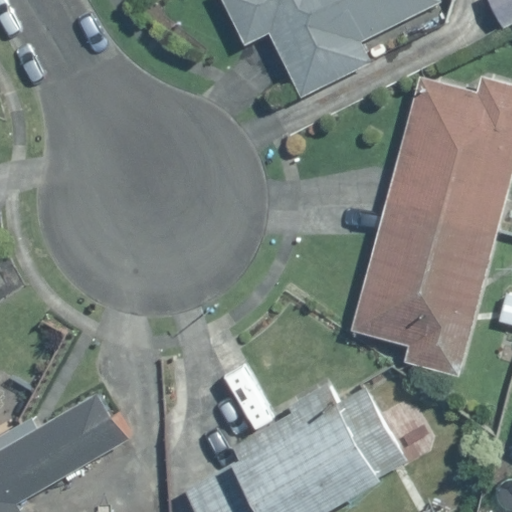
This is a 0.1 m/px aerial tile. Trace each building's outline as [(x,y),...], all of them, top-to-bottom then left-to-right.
[(221,0),(244,46),(270,33),(302,98),(372,63),(361,42),(440,3),(438,0),(221,0)] [(511,0),(495,0),(509,27),(511,25),(511,0)] [(421,78),(353,329),(413,345),(408,362),(459,375),(511,175),(511,85),(482,78),(478,93),(421,78)] [(186,492),(197,511),(324,511),(380,482),(377,477),(406,461),(366,390),(339,405),(330,388),(292,409),(294,413),(233,446),(241,461),(186,492)] [(0,511),(21,511),(15,502),(124,440),(99,396),(0,452),(0,511)]
